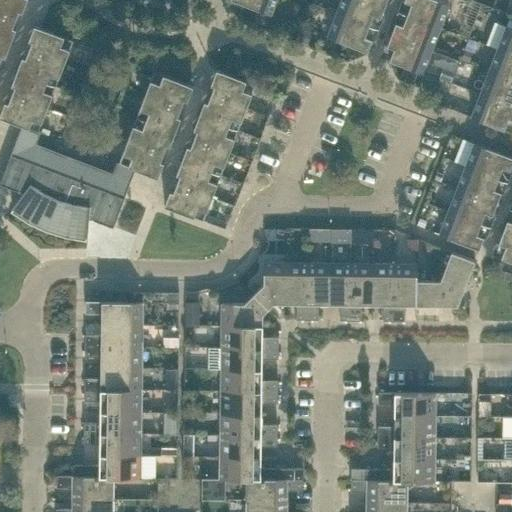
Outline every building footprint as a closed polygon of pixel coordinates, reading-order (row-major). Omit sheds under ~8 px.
[(27,0),(0,0),(0,11),(16,18),(19,10),(23,11),(27,0)] [(237,0),(271,13),(276,0),(237,0)] [(378,24),(386,5),(373,0),(341,0),(337,12),(369,25),(371,21),(378,24)] [(449,2),(443,0),(404,0),(402,6),(410,9),(408,13),(440,25),(449,2)] [(13,26),(16,18),(0,11),(0,37),(11,42),(17,27),(13,26)] [(368,28),(369,25),(337,12),(328,35),(368,50),(375,31),(368,28)] [(431,48),(440,25),(408,13),(407,16),(399,14),(392,33),(431,48)] [(74,39),(42,27),(35,24),(29,39),(33,40),(30,48),(65,62),(74,39)] [(511,26),(507,24),(498,47),(511,52),(511,26)] [(423,71),(431,48),(392,33),(385,51),(392,54),(391,58),(388,56),(387,57),(423,71)] [(6,56),(11,42),(0,37),(0,60),(2,55),(6,56)] [(511,52),(498,47),(489,70),(511,78),(511,52)] [(57,84),(65,62),(30,48),(27,56),(23,55),(17,69),(57,84)] [(247,106),(256,83),(217,68),(211,83),(215,84),(212,92),(247,106)] [(48,107),(57,84),(17,69),(12,84),(15,86),(12,93),(48,107)] [(194,85),(184,81),(155,70),(145,93),(181,107),(184,99),(188,100),(194,85)] [(511,78),(489,70),(481,93),(511,104),(511,78)] [(238,129),(247,106),(212,92),(209,100),(205,99),(199,114),(238,129)] [(39,131),(48,107),(12,93),(9,102),(6,100),(0,114),(0,115),(22,124),(37,130),(39,131)] [(178,115),(181,107),(145,93),(137,116),(176,131),(182,116),(178,115)] [(511,125),(511,104),(481,93),(472,116),(507,129),(508,128),(504,127),(506,123),(511,125)] [(230,151),(238,129),(199,114),(194,128),(197,130),(194,138),(230,151)] [(170,145),(176,131),(137,116),(128,138),(164,152),(167,144),(170,145)] [(33,142),(37,130),(22,124),(11,154),(6,167),(0,183),(19,190),(20,188),(24,191),(12,207),(13,208),(27,217),(47,226),(68,233),(87,236),(88,236),(90,216),(95,217),(94,219),(113,226),(135,168),(120,162),(115,174),(33,142)] [(161,160),(164,152),(128,138),(119,162),(120,162),(135,168),(159,176),(164,161),(161,160)] [(221,174),(230,151),(194,138),(191,146),(188,144),(182,159),(221,174)] [(511,162),(511,155),(499,150),(475,141),(466,164),(498,176),(500,173),(507,175),(511,162)] [(213,196),(221,174),(182,159),(177,173),(180,174),(177,182),(213,196)] [(497,180),(498,176),(466,164),(457,186),(497,202),(504,183),(497,180)] [(204,219),(213,196),(177,182),(174,190),(171,189),(165,204),(204,219)] [(490,220),(497,202),(457,186),(449,209),(481,221),(483,218),(490,220)] [(480,225),(481,221),(449,209),(440,233),(480,248),(487,228),(480,225)] [(353,228),(353,241),(374,242),(374,228),(372,228),(355,228),(353,228)] [(511,259),(511,233),(504,230),(496,249),(504,252),(502,255),(499,254),(499,255),(511,259)] [(418,248),(419,237),(409,237),(409,248),(418,248)] [(461,296),(475,259),(452,250),(441,279),(458,304),(461,296)] [(287,302),(288,261),(265,261),(265,283),(254,293),(262,300),(269,306),(275,302),(287,302)] [(308,318),(309,262),(288,261),(287,302),(298,302),(298,318),(308,318)] [(330,303),(331,262),(309,262),(308,318),(319,318),(319,303),(330,303)] [(352,319),(352,262),(331,262),(330,303),(341,303),(341,319),(352,319)] [(373,303),(374,262),(352,262),(352,319),(363,319),(363,303),(373,303)] [(395,320),(396,263),(374,262),(373,303),(384,303),(384,319),(395,320)] [(418,278),(418,263),(396,263),(395,320),(406,320),(406,304),(417,304),(417,278),(418,278)] [(441,279),(418,278),(417,278),(417,304),(458,304),(441,279)] [(178,307),(178,293),(169,292),(169,307),(178,307)] [(269,306),(262,300),(254,293),(253,294),(245,302),(223,302),(223,324),(264,325),(264,313),(267,308),(268,306),(269,306)] [(143,324),(144,301),(87,300),(86,312),(103,312),(102,323),(143,324)] [(195,301),(186,301),(186,322),(198,322),(198,310),(195,310),(195,301)] [(143,345),(143,324),(102,323),(102,334),(86,333),(86,344),(143,345)] [(264,336),(264,325),(223,324),(222,346),(279,347),(279,336),(264,336)] [(180,346),(180,337),(164,336),(164,345),(180,346)] [(143,367),(143,345),(86,344),(86,355),(102,355),(102,366),(143,367)] [(209,346),(209,367),(222,367),(222,368),(263,368),(263,357),(279,358),(279,347),(222,346),(209,346)] [(195,365),(195,353),(187,353),(187,365),(195,365)] [(142,388),(143,367),(102,366),(102,377),(86,377),(86,388),(142,388)] [(263,379),(263,368),(222,368),(222,390),(279,390),(279,379),(263,379)] [(142,411),(142,388),(86,388),(85,399),(101,399),(101,410),(142,411)] [(279,402),(279,390),(222,390),(222,412),(263,412),(263,401),(279,402)] [(436,414),(436,391),(379,390),(379,403),(395,403),(395,414),(436,414)] [(142,432),(142,411),(101,410),(101,421),(85,421),(85,432),(142,432)] [(262,423),(263,412),(222,412),(221,433),(278,434),(278,423),(262,423)] [(436,436),(436,414),(395,414),(395,424),(379,425),(379,435),(436,436)] [(141,454),(142,432),(85,432),(85,442),(101,442),(101,453),(141,454)] [(278,445),(278,434),(221,433),(221,455),(262,455),(262,444),(278,445)] [(435,458),(436,436),(379,435),(379,446),(395,446),(395,457),(435,458)] [(194,455),(194,441),(184,441),(184,455),(194,455)] [(178,459),(178,445),(166,445),(166,458),(178,459)] [(141,476),(141,454),(101,453),(101,464),(74,463),(74,474),(100,475),(115,475),(115,476),(141,476)] [(262,466),(262,455),(221,455),(221,477),(247,478),(247,477),(262,477),(304,477),(304,467),(262,466)] [(435,480),(435,458),(395,457),(394,468),(352,467),(352,478),(378,478),(394,478),(394,479),(409,479),(409,480),(435,480)] [(100,475),(74,474),(66,474),(58,474),(58,486),(74,486),(74,497),(114,497),(115,476),(115,475),(100,475)] [(304,489),(304,477),(262,477),(247,477),(247,478),(247,499),(288,500),(288,489),(304,489)] [(394,478),(378,478),(352,478),(352,480),(352,487),(352,490),(368,490),(368,501),(408,501),(409,480),(409,479),(394,479),(394,478)] [(114,511),(114,497),(74,497),(73,508),(57,507),(57,511),(114,511)] [(288,511),(288,500),(247,499),(246,511),(303,511),(304,511),(288,511)] [(408,511),(408,501),(368,501),(367,511),(351,511),(408,511)] [(506,511),(507,501),(497,501),(496,511),(506,511)]
